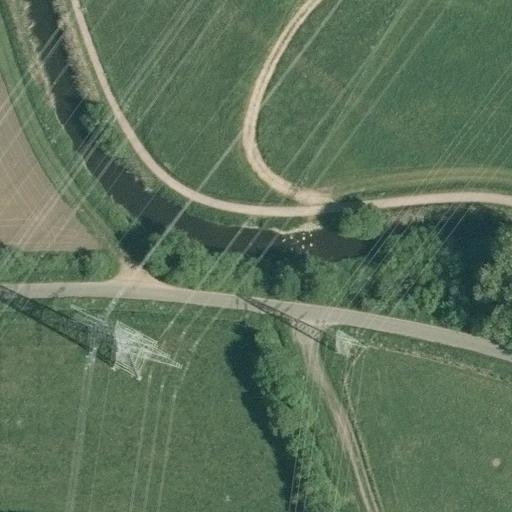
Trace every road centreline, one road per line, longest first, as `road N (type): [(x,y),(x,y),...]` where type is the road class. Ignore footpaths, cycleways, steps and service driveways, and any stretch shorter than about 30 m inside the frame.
road 1 (unclassified): [(511,351),(304,311),(68,290),(0,293)]
road 2 (track): [(257,212),(246,181),(247,137),(284,40),(316,0)]
road 3 (track): [(304,311),(362,511)]
